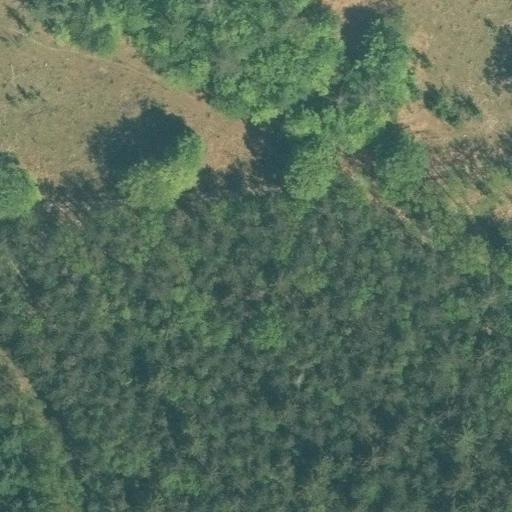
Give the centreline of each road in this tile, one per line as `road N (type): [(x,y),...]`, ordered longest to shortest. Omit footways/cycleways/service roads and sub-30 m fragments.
road 1 (track): [(0,211),(354,182)]
road 2 (track): [(82,511),(35,382),(0,343)]
road 3 (track): [(354,182),(379,187),(415,238),(511,267)]
road 4 (track): [(372,181),(511,165)]
